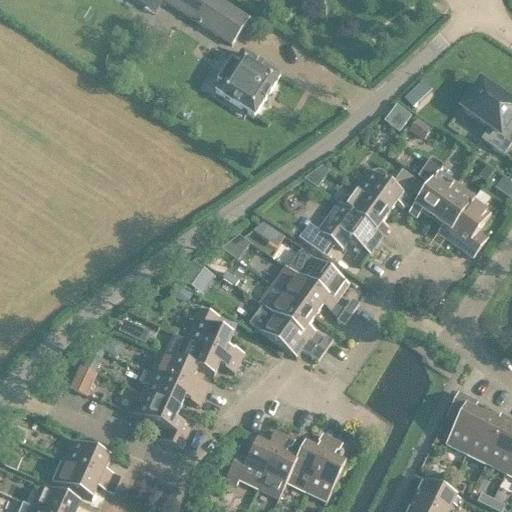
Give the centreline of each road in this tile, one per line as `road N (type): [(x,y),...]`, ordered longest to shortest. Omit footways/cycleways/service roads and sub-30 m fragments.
road 1 (residential): [(8,391),(104,298),(280,180),(474,11)]
road 2 (residential): [(144,452),(178,467),(264,381),(326,393),(384,314),(452,336)]
road 3 (residential): [(144,452),(8,391)]
